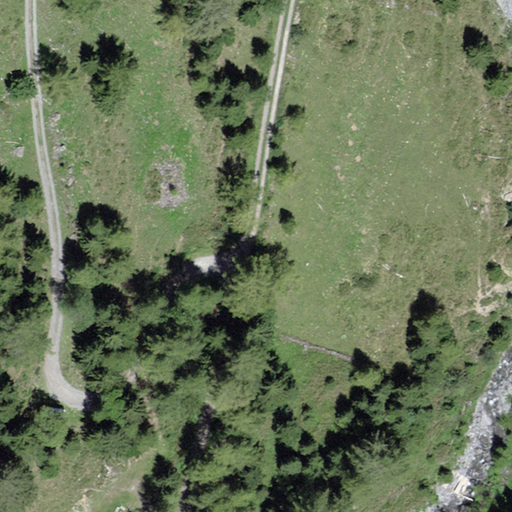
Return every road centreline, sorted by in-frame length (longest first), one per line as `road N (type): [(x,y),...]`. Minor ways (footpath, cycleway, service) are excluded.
road 1 (track): [(179,511),(240,276),(215,266),(180,282),(161,347),(104,406),(74,394),(55,372),(57,239),(34,0)]
road 2 (track): [(240,276),(290,0)]
